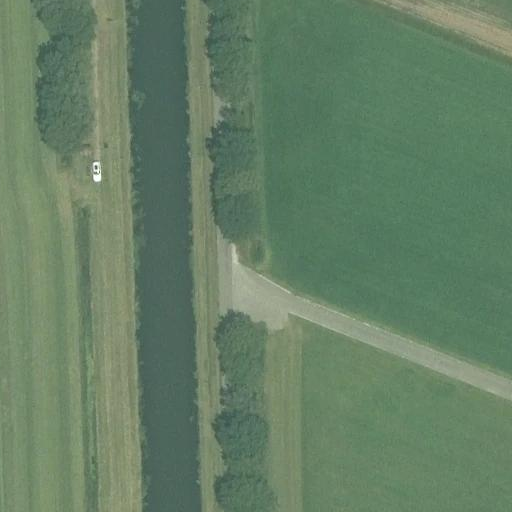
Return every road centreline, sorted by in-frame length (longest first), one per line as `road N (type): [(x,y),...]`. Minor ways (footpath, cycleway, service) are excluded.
road 1 (tertiary): [(232,511),(216,0)]
road 2 (track): [(74,178),(94,156),(89,0)]
